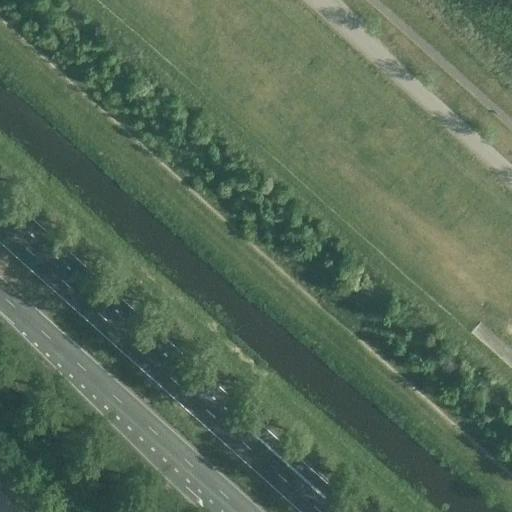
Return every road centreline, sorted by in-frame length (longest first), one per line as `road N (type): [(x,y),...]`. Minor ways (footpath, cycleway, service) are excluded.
road 1 (trunk): [(0,295),(240,511)]
road 2 (trunk): [(223,426),(0,226)]
road 3 (unclassified): [(511,177),(313,0)]
road 4 (trunk): [(345,511),(223,426)]
road 5 (trunk): [(318,511),(223,426)]
